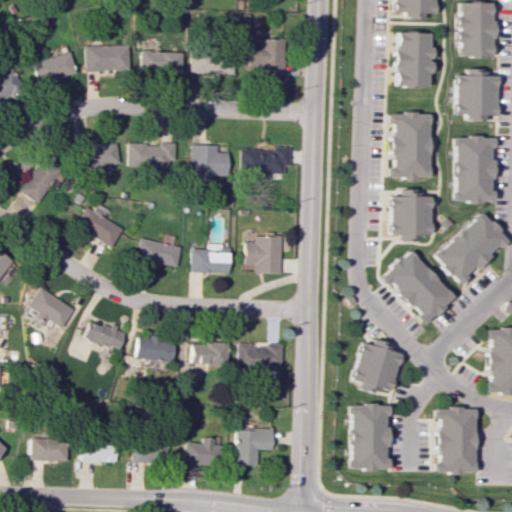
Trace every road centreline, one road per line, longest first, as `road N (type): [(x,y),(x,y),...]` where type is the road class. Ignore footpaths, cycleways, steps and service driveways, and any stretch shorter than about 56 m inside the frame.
road 1 (residential): [(313,0),(298,511)]
road 2 (residential): [(365,0),(356,275),(377,315),(435,371)]
road 3 (residential): [(302,310),(123,297),(0,220)]
road 4 (residential): [(309,112),(80,107),(0,142)]
road 5 (residential): [(293,511),(0,494)]
road 6 (residential): [(511,212),(510,283),(431,357),(438,377),(511,409)]
